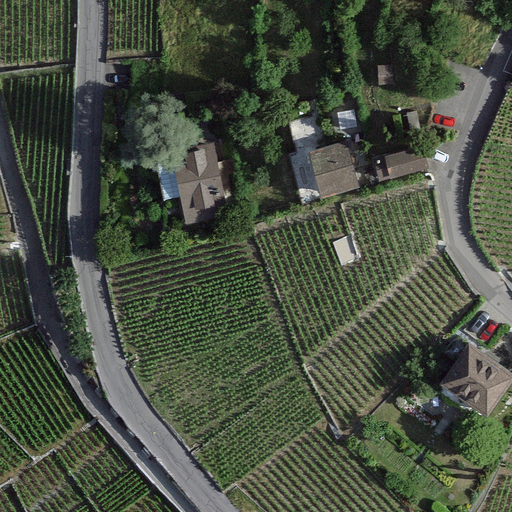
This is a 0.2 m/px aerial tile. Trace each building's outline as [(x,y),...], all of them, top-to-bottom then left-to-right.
[(393,64),(381,65),(382,83),(394,82),(393,64)] [(214,139),(178,144),(189,216),(224,211),(214,139)] [(346,142),(315,150),(325,190),(356,182),(346,142)] [(426,163),(422,147),(377,157),(381,173),(426,163)] [(357,240),(344,243),(348,259),(360,256),(357,240)] [(501,329),(487,319),(447,377),(486,404),(511,366),(511,364),(488,347),(501,329)]
